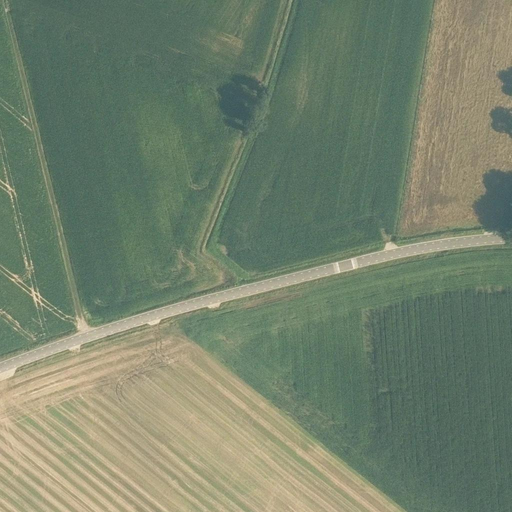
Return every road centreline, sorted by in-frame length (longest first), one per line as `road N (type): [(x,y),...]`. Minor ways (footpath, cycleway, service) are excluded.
road 1 (tertiary): [(0,368),(316,272),(511,238)]
road 2 (track): [(3,0),(85,337)]
